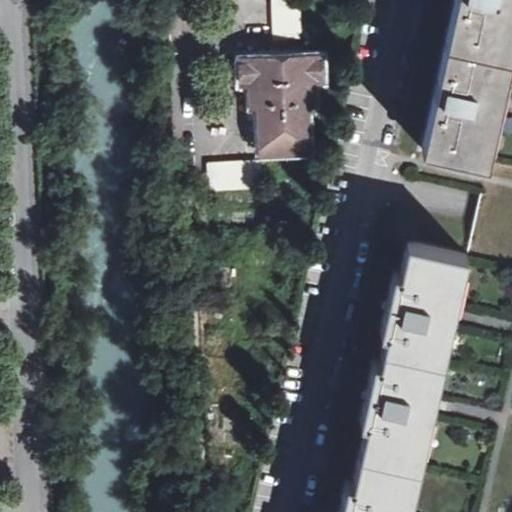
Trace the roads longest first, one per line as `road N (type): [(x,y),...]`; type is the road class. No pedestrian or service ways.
road 1 (residential): [(28,511),(7,0)]
road 2 (unclassified): [(190,0),(194,131),(232,132)]
